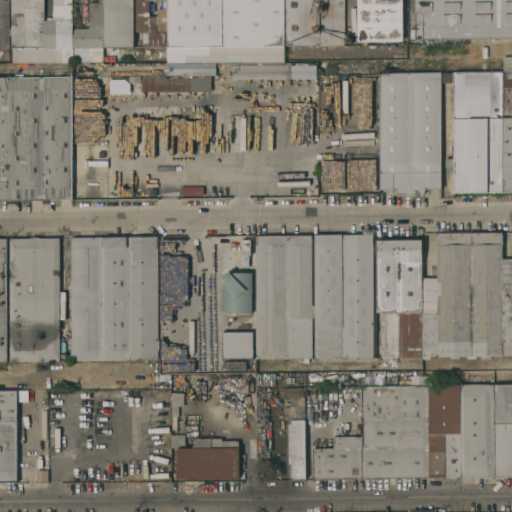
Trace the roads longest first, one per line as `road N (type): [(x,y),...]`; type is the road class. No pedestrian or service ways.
road 1 (residential): [(0,501),(511,496)]
road 2 (residential): [(0,223),(511,219)]
